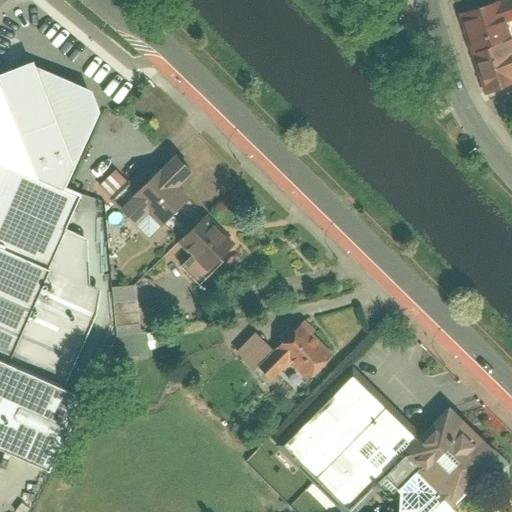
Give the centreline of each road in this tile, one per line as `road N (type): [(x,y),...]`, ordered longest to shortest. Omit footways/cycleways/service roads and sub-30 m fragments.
road 1 (residential): [(99,0),(511,395)]
road 2 (secondary): [(511,178),(457,104),(424,0)]
